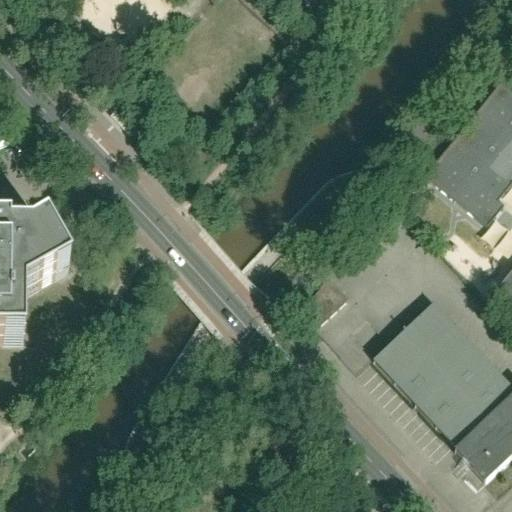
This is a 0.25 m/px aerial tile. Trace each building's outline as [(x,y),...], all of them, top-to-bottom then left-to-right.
[(422,181),(488,234),(511,204),(511,79),(508,76),(422,181)] [(188,146),(175,131),(156,148),(169,162),(188,146)] [(26,301),(70,278),(48,236),(28,246),(8,246),(8,239),(0,238),(0,352),(24,353),(26,301)] [(511,309),(511,278),(496,297),(511,309)] [(323,336),(346,313),(325,292),(302,315),(323,336)] [(370,367),(488,491),(511,468),(511,392),(432,308),(370,367)] [(323,476),(284,440),(267,459),(306,494),(323,476)]
